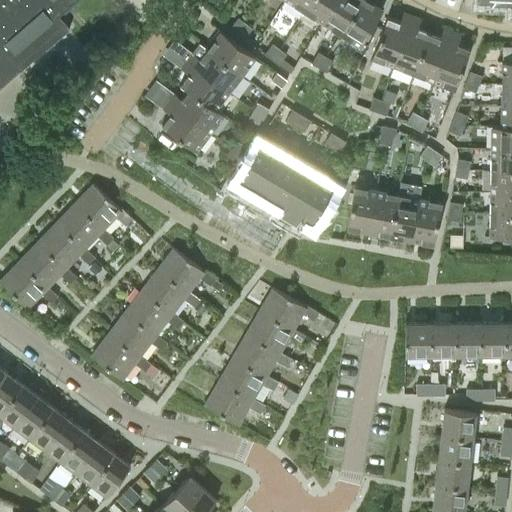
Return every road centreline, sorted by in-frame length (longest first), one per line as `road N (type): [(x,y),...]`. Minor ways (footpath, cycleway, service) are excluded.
road 1 (residential): [(283,478),(233,447),(144,424),(0,322)]
road 2 (residential): [(320,511),(340,496),(351,462),(372,336)]
road 3 (residential): [(85,150),(189,0)]
